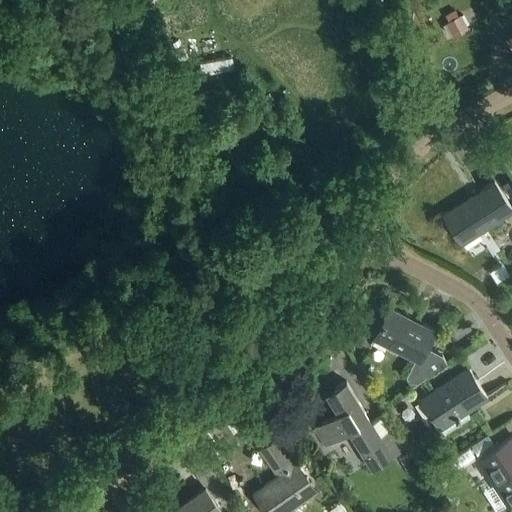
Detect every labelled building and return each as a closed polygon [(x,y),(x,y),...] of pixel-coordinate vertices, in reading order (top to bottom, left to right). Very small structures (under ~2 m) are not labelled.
[(459,15),(448,21),(455,36),(467,30),(459,15)] [(177,49),(175,50),(181,62),(182,61),(189,57),(183,46),(177,49)] [(191,127),(207,122),(201,95),(184,100),(191,127)] [(233,159),(236,164),(234,164),(246,188),(265,179),(248,145),(233,152),(223,134),(204,143),(217,167),(233,159)] [(463,242),(511,210),(511,205),(496,182),(445,214),(463,242)] [(375,337),(416,358),(407,376),(414,385),(448,362),(446,358),(440,354),(428,348),(437,330),(391,307),(375,337)] [(373,340),(363,335),(356,348),(367,354),(373,340)] [(489,397),(470,367),(423,398),(446,434),(473,418),(468,410),(489,397)] [(385,414),(372,422),(348,382),(328,394),(340,414),(316,428),(327,447),(351,432),(373,469),(406,449),(385,414)] [(511,437),(479,459),(510,505),(511,503),(511,437)] [(298,463),(297,464),(279,438),(262,450),(280,476),(255,493),(268,511),(287,511),(318,491),(298,463)] [(418,469),(412,460),(404,465),(410,474),(418,469)] [(427,476),(434,489),(458,475),(451,462),(427,476)] [(222,511),(206,489),(173,511),(222,511)]
